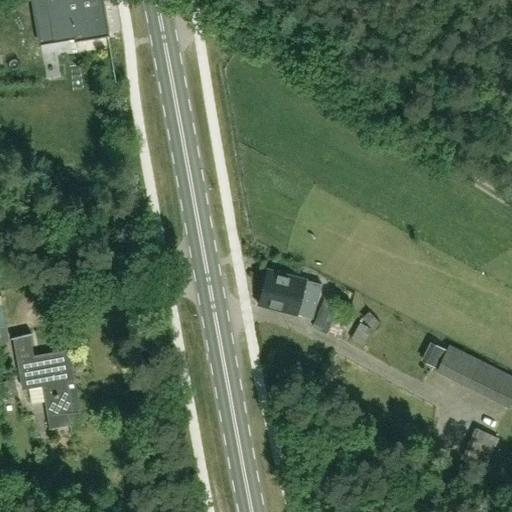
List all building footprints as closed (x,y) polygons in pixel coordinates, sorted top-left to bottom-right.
[(104,0),(47,0),(54,39),(73,36),(74,41),(110,35),(104,0)] [(268,271),(259,305),(298,315),(298,314),(313,318),(321,285),(307,282),(307,281),(268,271)] [(340,340),(350,311),(325,299),(313,329),(340,340)] [(0,343),(8,341),(4,307),(0,307),(0,343)] [(31,404),(45,402),(50,427),(70,424),(69,415),(82,413),(70,350),(35,357),(31,336),(13,339),(22,389),(29,388),(31,404)] [(511,376),(450,345),(449,346),(436,372),(508,408),(511,400),(511,376)] [(15,381),(0,383),(0,398),(18,396),(15,381)]
